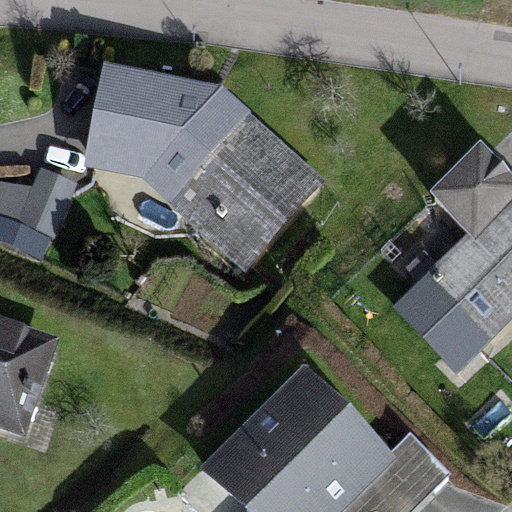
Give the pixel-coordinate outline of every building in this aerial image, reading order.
[(79,175),(140,188),(240,277),(308,200),(208,111),(96,89),(79,175)] [(438,212),(472,249),(511,213),(511,211),(479,175),(438,212)] [(511,213),(472,249),(418,298),(478,364),(511,333),(511,213)] [(0,342),(0,436),(22,443),(49,357),(0,342)] [(371,511),(409,471),(303,373),(201,483),(233,511),(371,511)]
